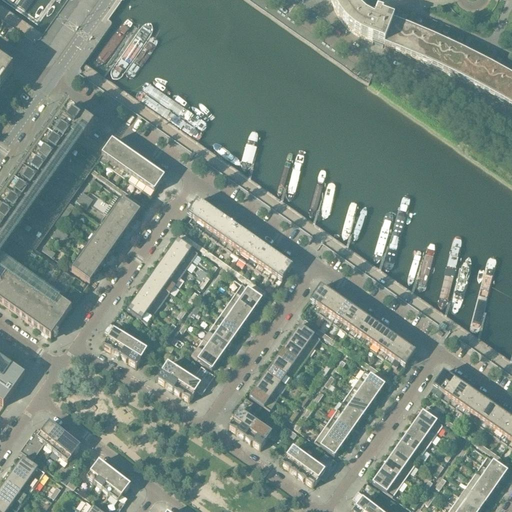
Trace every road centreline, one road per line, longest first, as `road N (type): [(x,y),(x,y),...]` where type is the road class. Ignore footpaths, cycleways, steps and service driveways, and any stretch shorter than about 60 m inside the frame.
road 1 (residential): [(511,131),(356,54),(278,0)]
road 2 (residential): [(74,350),(192,180)]
road 3 (residential): [(200,430),(316,266)]
road 4 (residential): [(326,511),(439,352)]
road 5 (residential): [(192,180),(50,80)]
road 6 (residential): [(316,266),(192,180)]
road 7 (residential): [(439,352),(316,266)]
road 8 (residential): [(200,430),(74,350)]
road 9 (residential): [(40,398),(157,490)]
road 10 (residential): [(316,511),(200,430)]
